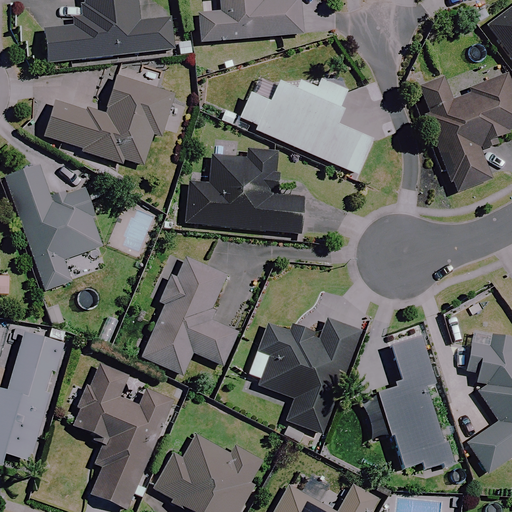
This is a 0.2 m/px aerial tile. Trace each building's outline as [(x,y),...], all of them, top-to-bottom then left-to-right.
[(79,0),(82,17),(68,19),(69,30),(40,33),(43,68),(170,56),(167,22),(136,25),(133,0),(79,0)] [(205,0),(206,3),(216,3),(217,20),(195,21),(197,46),(298,37),(295,0),(277,0),(264,1),(263,0),(205,0)] [(511,7),(484,30),(511,67),(511,7)] [(170,97),(105,78),(101,92),(94,116),(53,104),(42,142),(140,172),(151,137),(158,139),(170,97)] [(477,155),(490,149),(488,143),(511,133),(511,101),(503,79),(448,102),(440,81),(415,91),(426,117),(422,119),(453,196),(488,182),(477,155)] [(335,129),(341,114),(338,113),(347,92),(319,80),(314,92),(297,84),(293,94),(275,86),(266,105),(245,96),(234,120),(254,129),(252,133),(354,178),(369,144),(335,129)] [(275,201),(277,177),(274,177),(276,156),(245,153),(244,162),(210,159),(208,187),(188,185),(184,228),(296,238),(299,203),(275,201)] [(47,200),(36,167),(2,178),(41,294),(69,285),(61,263),(99,250),(79,189),(47,200)] [(224,275),(183,257),(181,261),(170,257),(151,300),(164,305),(140,361),(180,378),(190,356),(219,368),(234,335),(204,322),(224,275)] [(357,334),(324,322),(319,337),(290,326),(288,333),(269,327),(259,356),(264,358),(254,388),(291,401),(283,425),(320,438),(357,334)] [(22,336),(18,347),(6,343),(0,361),(0,462),(2,457),(28,465),(49,397),(42,394),(49,375),(53,376),(62,348),(22,336)] [(401,386),(356,402),(372,449),(390,443),(401,472),(418,467),(423,480),(448,471),(421,392),(432,388),(416,340),(388,350),(401,386)] [(459,448),(481,480),(511,457),(511,349),(496,360),(485,345),(463,360),(475,376),(466,382),(495,422),(459,448)] [(124,379),(96,367),(92,376),(87,374),(65,427),(98,441),(88,466),(99,471),(88,498),(122,511),(124,511),(168,404),(142,393),(136,409),(115,401),(124,379)] [(170,502),(167,509),(173,511),(239,511),(251,488),(246,486),(256,463),(224,448),(222,454),(190,439),(180,461),(171,457),(153,494),(170,502)] [(273,511),(369,511),(374,503),(347,487),(333,511),(326,511),(286,489),(273,511)]
